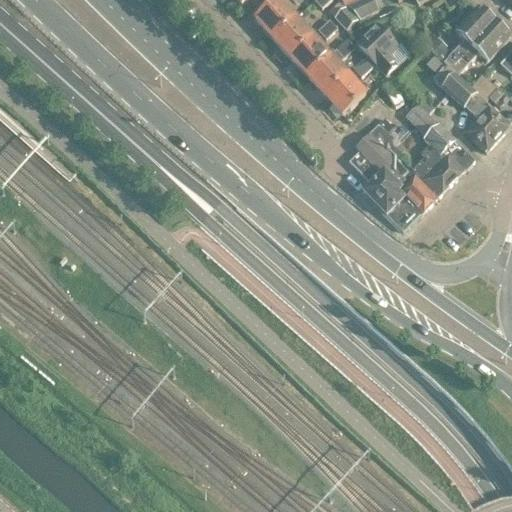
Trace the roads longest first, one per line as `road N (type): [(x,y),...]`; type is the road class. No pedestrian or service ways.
road 1 (secondary): [(511,494),(415,381),(0,12)]
road 2 (secondary): [(0,31),(406,397),(500,511)]
road 3 (primary): [(35,0),(340,275),(511,387)]
road 4 (primary): [(378,248),(112,0)]
road 5 (residential): [(328,144),(192,0)]
road 6 (primary): [(511,348),(378,248)]
